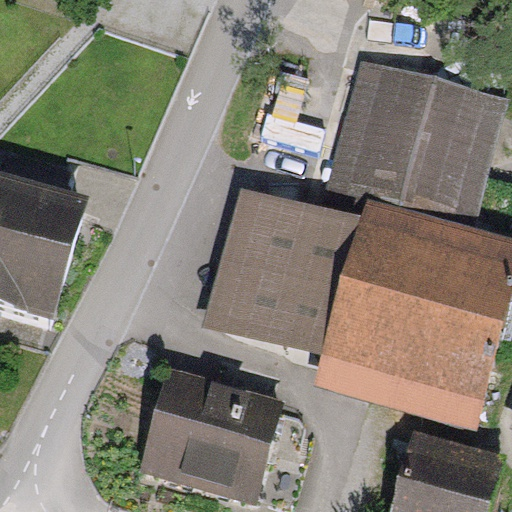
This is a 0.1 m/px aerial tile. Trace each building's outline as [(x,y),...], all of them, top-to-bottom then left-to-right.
[(511,128),(511,109),(365,71),(334,187),(486,227),(511,128)] [(75,217),(0,197),(0,316),(47,328),(75,217)] [(511,329),(511,245),(363,203),(352,240),(250,211),(216,332),(328,364),(318,400),(478,446),(511,329)] [(275,511),(307,407),(179,369),(145,481),(248,511),(275,511)] [(495,511),(507,472),(410,444),(389,511),(495,511)]
